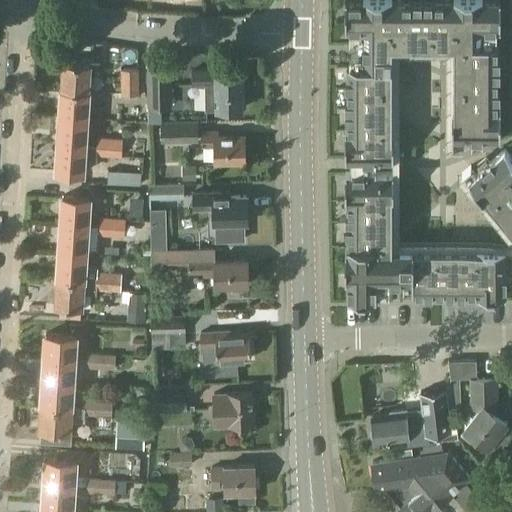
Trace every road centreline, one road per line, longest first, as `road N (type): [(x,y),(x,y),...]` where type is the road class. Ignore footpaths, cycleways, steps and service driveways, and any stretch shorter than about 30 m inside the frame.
road 1 (residential): [(0,359),(21,6)]
road 2 (secondary): [(303,340),(301,35)]
road 3 (residential): [(21,6),(135,25),(301,35)]
road 4 (residential): [(303,340),(511,339)]
road 5 (secondary): [(311,511),(303,340)]
